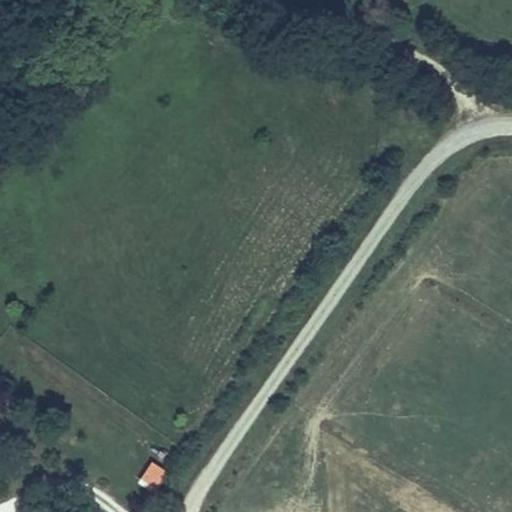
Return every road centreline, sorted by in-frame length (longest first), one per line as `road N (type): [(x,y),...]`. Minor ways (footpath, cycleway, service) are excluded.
road 1 (residential): [(511,121),(473,124),(421,162),(175,511)]
road 2 (track): [(301,0),(372,19),(420,45),(458,76),(483,123)]
road 3 (residential): [(127,511),(72,478),(28,487),(0,507)]
